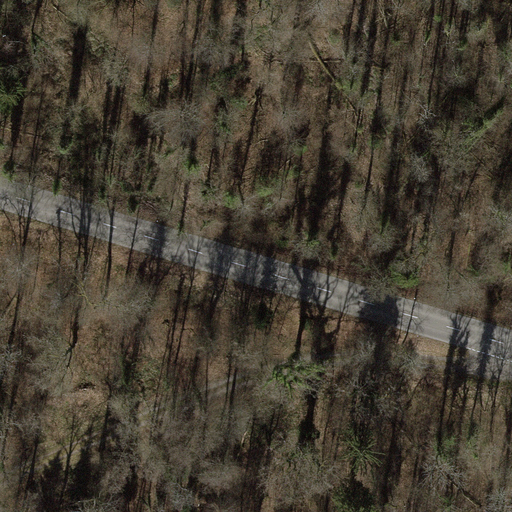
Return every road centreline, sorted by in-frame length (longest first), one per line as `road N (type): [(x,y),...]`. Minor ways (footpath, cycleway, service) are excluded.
road 1 (track): [(511,355),(484,365),(374,355),(260,374),(0,480)]
road 2 (tertiary): [(0,193),(511,347)]
